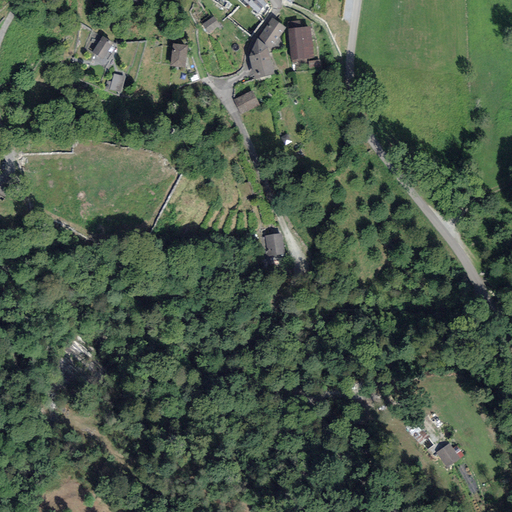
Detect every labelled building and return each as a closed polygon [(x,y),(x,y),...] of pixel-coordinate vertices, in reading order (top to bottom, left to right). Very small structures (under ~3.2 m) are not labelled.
[(225,0),(211,0),(210,1),(226,13),(232,4),(225,0)] [(242,0),(257,14),(267,4),(263,0),(242,0)] [(286,28),(272,18),(257,39),(271,49),(286,28)] [(212,20),(204,25),(209,32),(217,27),(212,20)] [(308,30),(290,32),(293,60),(311,58),(308,30)] [(113,43),(102,36),(92,52),(103,59),(113,43)] [(271,49),(257,39),(249,57),(254,79),(275,74),(268,51),(271,49)] [(187,45),(172,44),(170,66),(185,68),(187,45)] [(125,77),(114,74),(109,91),(121,94),(125,77)] [(257,106),(252,94),(236,101),(241,113),(257,106)] [(285,254),(281,233),(265,236),(268,257),(285,254)] [(460,458),(449,444),(436,453),(447,468),(460,458)]
